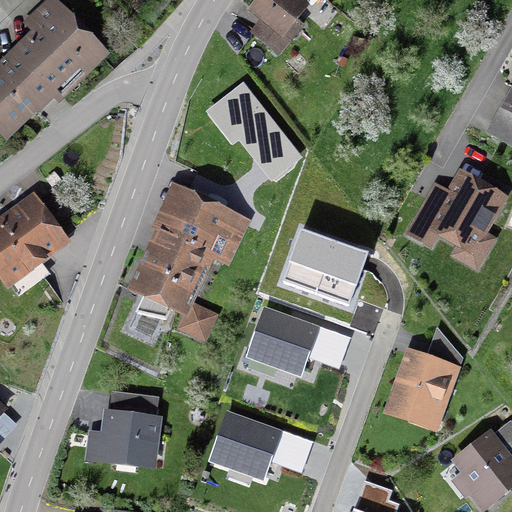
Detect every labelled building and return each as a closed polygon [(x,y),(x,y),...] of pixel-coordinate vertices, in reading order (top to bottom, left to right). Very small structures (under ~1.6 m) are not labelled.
[(264,23),(253,36),(275,54),(287,40),(281,35),(303,8),(292,0),(260,0),(251,12),(264,23)] [(0,75),(4,79),(0,82),(0,127),(3,130),(90,47),(47,2),(27,22),(39,35),(14,58),(11,55),(0,65),(0,75)] [(302,157),(243,81),(205,110),(232,145),(240,139),(272,181),(302,157)] [(511,90),(503,105),(511,110),(511,90)] [(511,110),(503,105),(488,131),(511,144),(511,110)] [(435,185),(407,233),(432,248),(439,235),(456,245),(451,254),(477,269),(494,239),(481,232),(499,201),(460,178),(451,194),(435,185)] [(218,263),(237,222),(184,197),(165,237),(161,234),(155,247),(160,249),(139,291),(176,309),(201,255),(218,263)] [(31,204),(0,226),(0,272),(6,281),(59,243),(31,204)] [(367,252),(301,229),(282,281),(349,304),(367,252)] [(212,318),(190,308),(188,313),(209,324),(212,318)] [(320,329),(264,309),(246,361),(302,380),(320,329)] [(386,412),(435,428),(454,370),(405,354),(386,412)] [(283,433),(228,414),(210,465),(265,484),(283,433)] [(156,422),(105,415),(100,458),(150,464),(156,422)] [(474,488),(467,494),(481,511),(511,485),(511,467),(500,452),(511,442),(511,429),(508,425),(490,439),(488,436),(454,463),(474,488)] [(393,490),(364,480),(352,511),(396,511),(399,505),(389,501),(393,490)]
